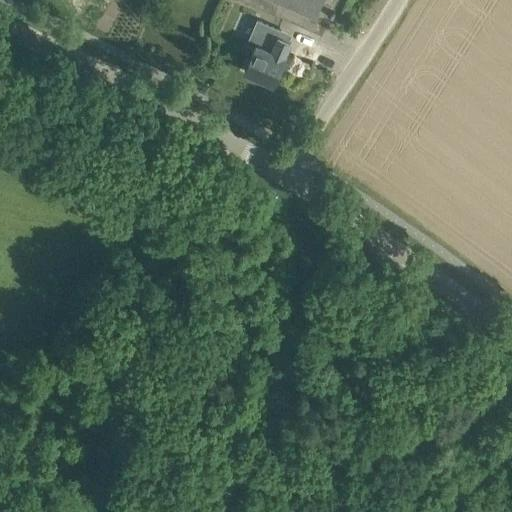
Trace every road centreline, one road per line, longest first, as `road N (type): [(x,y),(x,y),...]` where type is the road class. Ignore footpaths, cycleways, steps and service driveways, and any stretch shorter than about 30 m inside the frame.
road 1 (unclassified): [(283,177),(0,23)]
road 2 (track): [(119,398),(168,193),(201,99)]
road 3 (unclassified): [(511,336),(283,177)]
road 4 (unclassified): [(397,0),(295,154)]
